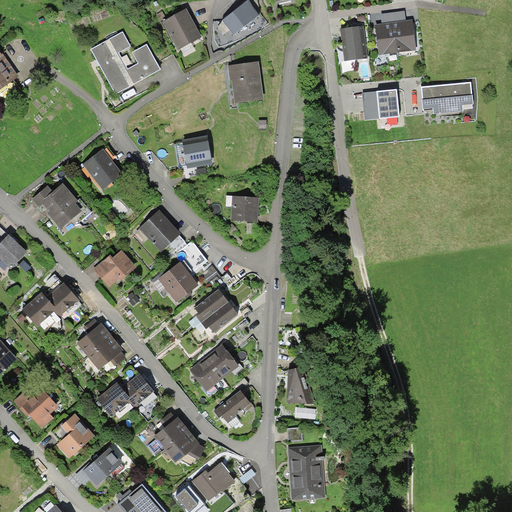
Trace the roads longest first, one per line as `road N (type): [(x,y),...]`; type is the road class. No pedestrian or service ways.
road 1 (residential): [(0,197),(78,273),(213,432),(238,446),(265,448)]
road 2 (track): [(409,511),(414,442),(360,256)]
road 3 (residential): [(274,258),(296,47),(321,29)]
road 4 (residential): [(114,126),(141,165),(230,252),(274,258)]
road 5 (residential): [(265,448),(274,258)]
road 6 (residential): [(360,256),(333,92)]
road 7 (residential): [(320,16),(416,3),(484,12)]
road 8 (residential): [(0,415),(93,511)]
